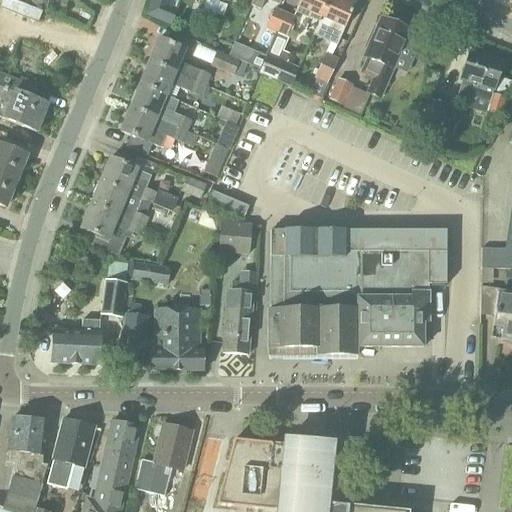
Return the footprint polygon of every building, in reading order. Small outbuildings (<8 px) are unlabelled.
[(300,0),(294,13),(318,24),(328,0),(300,0)] [(356,2),(351,0),(328,0),(318,24),(311,38),(335,49),(356,2)] [(265,30),(275,35),(284,15),(274,11),(265,30)] [(294,19),(284,15),(275,35),(285,39),(294,19)] [(386,54),(398,59),(409,33),(380,20),(370,42),(387,50),(386,54)] [(11,39),(66,61),(75,40),(33,22),(28,35),(14,29),(11,39)] [(57,83),(66,61),(11,39),(7,48),(20,53),(15,66),(57,83)] [(158,42),(148,65),(193,84),(198,72),(178,64),(183,53),(158,42)] [(360,75),(373,81),(366,95),(379,101),(398,59),(386,54),(387,50),(370,42),(363,59),(367,60),(360,75)] [(238,63),(216,53),(210,67),(232,76),(238,63)] [(312,80),(325,87),(337,61),(325,55),(312,80)] [(457,99),(469,103),(467,110),(484,114),(489,99),(490,95),(491,91),(493,92),(502,65),(469,55),(460,81),(463,82),(457,99)] [(257,76),(290,90),(298,71),(266,57),(257,76)] [(148,65),(139,88),(165,99),(170,87),(188,95),(193,84),(148,65)] [(204,88),(208,78),(208,77),(202,74),(198,72),(193,84),(204,88)] [(0,120),(35,135),(47,107),(30,101),(36,87),(20,80),(18,84),(0,76),(0,120)] [(359,97),(349,92),(351,87),(338,81),(328,102),(342,108),(352,112),(359,97)] [(200,97),(204,88),(193,84),(188,95),(199,99),(199,98),(200,97)] [(139,88),(129,111),(155,122),(174,130),(178,120),(171,117),(177,104),(165,99),(139,88)] [(489,99),(484,114),(503,120),(509,101),(490,95),(489,99)] [(447,109),(428,103),(419,133),(438,139),(447,109)] [(215,120),(236,129),(240,118),(220,109),(215,120)] [(129,111),(119,135),(129,139),(145,145),(146,144),(151,147),(159,150),(165,138),(169,140),(174,130),(155,122),(129,111)] [(174,130),(185,134),(189,125),(178,120),(174,130)] [(169,140),(180,144),(185,134),(174,130),(169,140)] [(415,144),(434,150),(438,139),(419,133),(415,144)] [(0,177),(15,184),(25,158),(0,147),(0,177)] [(214,147),(209,160),(221,165),(227,152),(214,147)] [(108,162),(99,185),(126,197),(140,202),(144,193),(150,179),(132,171),(108,162)] [(0,208),(4,210),(15,184),(0,177),(0,208)] [(184,179),(178,194),(199,202),(204,187),(184,179)] [(99,185),(89,208),(117,219),(126,197),(99,185)] [(140,202),(151,207),(171,215),(177,202),(156,193),(155,197),(144,193),(140,202)] [(89,208),(79,231),(89,235),(85,245),(103,253),(107,243),(113,229),(131,237),(132,234),(138,237),(142,229),(131,225),(117,219),(89,208)] [(134,217),(131,225),(142,229),(145,221),(134,217)] [(428,324),(428,289),(445,289),(445,232),(221,232),(221,357),(353,357),(353,366),(428,366),(428,324)] [(511,254),(506,254),(500,254),(500,270),(511,270),(511,254)] [(168,272),(133,266),(131,282),(165,287),(168,272)] [(105,283),(100,317),(120,319),(125,286),(124,286),(125,277),(107,274),(106,283),(105,283)] [(511,296),(498,295),(494,318),(490,339),(505,342),(505,344),(511,345),(511,296)] [(150,352),(150,372),(202,373),(202,353),(198,352),(198,310),(154,310),(154,352),(150,352)] [(145,331),(146,318),(123,315),(121,328),(145,331)] [(81,322),(81,334),(52,333),(50,366),(98,368),(99,335),(98,335),(98,323),(81,322)] [(5,462),(18,463),(15,479),(13,478),(3,510),(0,509),(0,511),(33,511),(41,486),(46,467),(41,466),(47,424),(11,419),(5,462)] [(53,460),(46,486),(66,491),(73,465),(83,468),(93,429),(63,421),(53,460)] [(119,511),(138,430),(111,424),(103,459),(107,460),(97,507),(88,505),(86,511),(119,511)] [(163,498),(170,470),(181,472),(191,433),(162,426),(153,464),(141,461),(133,491),(163,498)] [(266,511),(346,511),(346,509),(345,508),(345,509),(325,507),(331,447),(285,442),(284,447),(233,442),(216,507),(266,511)]
